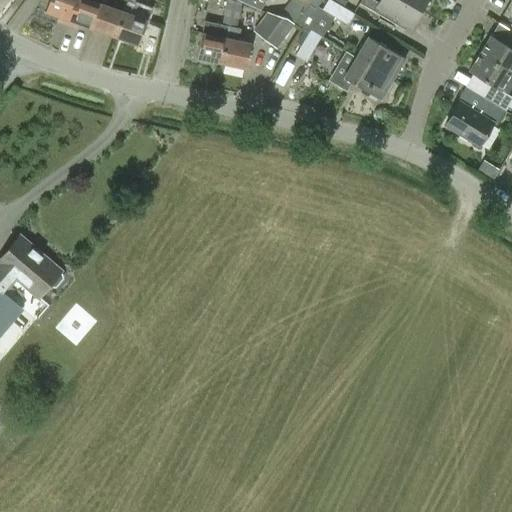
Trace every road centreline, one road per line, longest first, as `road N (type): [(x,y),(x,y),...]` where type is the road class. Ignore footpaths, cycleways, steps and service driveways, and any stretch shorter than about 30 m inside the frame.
road 1 (residential): [(405,151),(160,93)]
road 2 (residential): [(405,151),(429,69),(472,0)]
road 3 (residential): [(160,93),(21,51)]
road 4 (unclassified): [(511,216),(405,151)]
